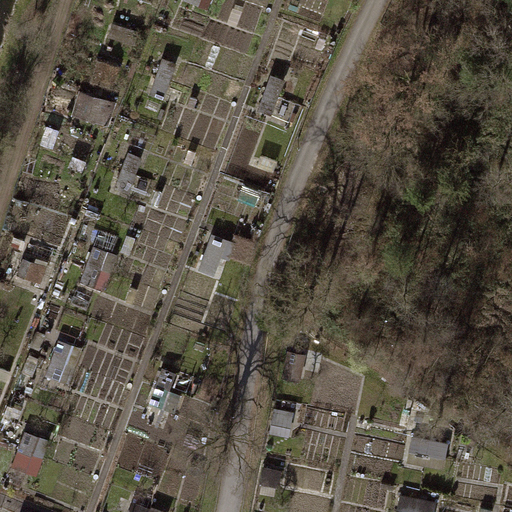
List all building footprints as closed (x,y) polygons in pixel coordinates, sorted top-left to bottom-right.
[(270,70),(258,105),(274,111),(286,76),(270,70)] [(76,113),(113,120),(118,96),(81,89),(76,113)] [(203,267),(219,271),(227,237),(211,233),(203,267)] [(63,334),(48,370),(70,379),(85,344),(63,334)] [(25,428),(15,465),(41,472),(51,435),(25,428)] [(415,433),(409,460),(446,467),(452,440),(415,433)] [(436,511),(438,497),(403,492),(399,511),(436,511)] [(130,511),(170,511),(137,498),(130,511)]
